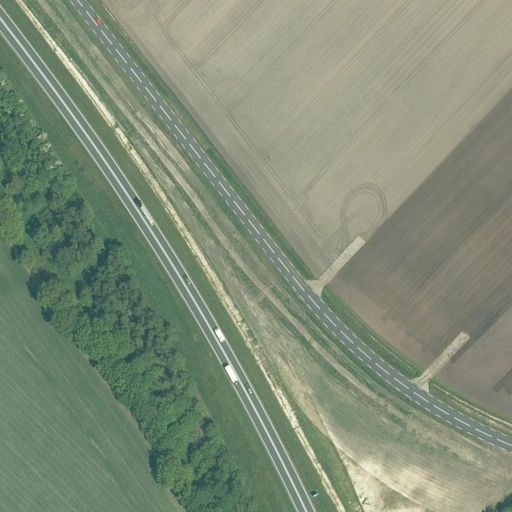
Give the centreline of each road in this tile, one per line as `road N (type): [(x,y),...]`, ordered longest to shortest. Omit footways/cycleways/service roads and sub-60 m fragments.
road 1 (secondary): [(511,446),(397,382),(328,319),(75,0)]
road 2 (trunk): [(302,511),(183,286),(0,20)]
